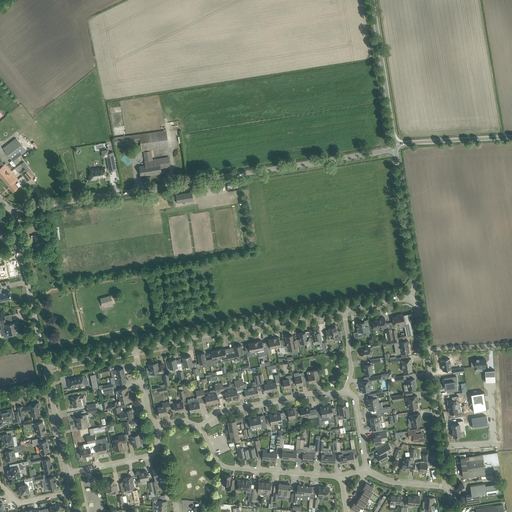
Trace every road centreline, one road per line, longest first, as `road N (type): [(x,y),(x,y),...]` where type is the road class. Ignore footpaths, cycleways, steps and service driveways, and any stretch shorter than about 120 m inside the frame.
road 1 (unclassified): [(11,211),(394,149)]
road 2 (residential): [(134,347),(343,308)]
road 3 (residential): [(197,429),(228,468),(340,477)]
road 4 (residential): [(343,392),(219,413),(197,429)]
road 5 (unclassified): [(409,297),(415,277),(394,149)]
road 6 (unclassified): [(393,143),(371,0)]
road 7 (unclassified): [(40,347),(11,211)]
